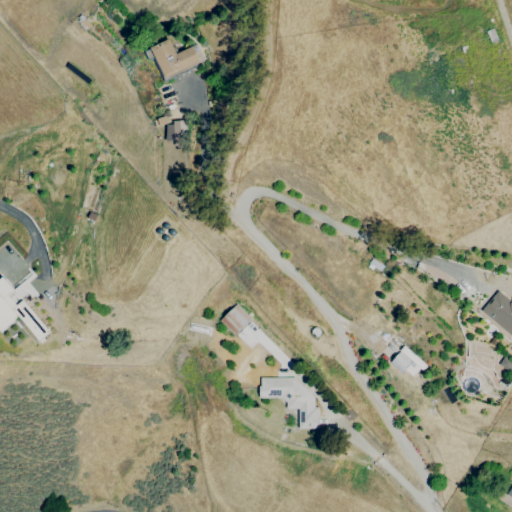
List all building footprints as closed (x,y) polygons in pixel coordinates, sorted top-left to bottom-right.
[(163,79),(199,62),(191,45),(175,53),(167,38),(143,50),(148,61),(153,58),(163,79)] [(185,121),(164,122),(165,141),(186,141),(185,121)] [(0,329),(2,331),(21,311),(19,309),(24,303),(14,294),(16,291),(0,276),(0,329)] [(511,298),(510,301),(496,290),(480,311),(511,335),(511,298)] [(232,336),(250,319),(235,303),(218,320),(232,336)] [(23,322),(37,339),(42,335),(28,318),(23,322)] [(412,360),(415,363),(418,359),(403,346),(389,362),(401,372),(412,360)] [(498,364),(508,370),(511,363),(511,362),(502,357),(498,364)] [(317,428),(317,406),(313,406),(313,389),(296,389),(296,377),(258,377),(258,398),(285,398),(285,408),(297,408),(297,428),(317,428)]
